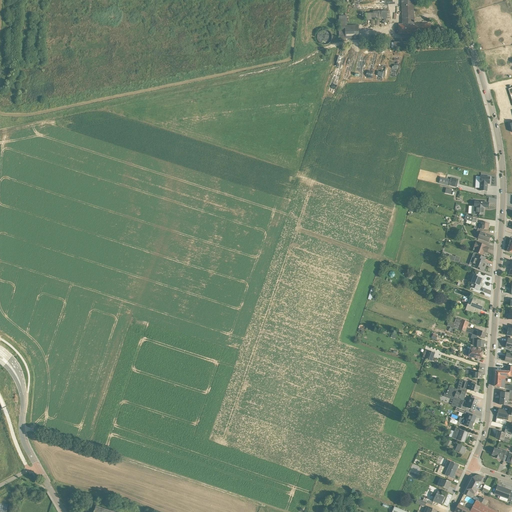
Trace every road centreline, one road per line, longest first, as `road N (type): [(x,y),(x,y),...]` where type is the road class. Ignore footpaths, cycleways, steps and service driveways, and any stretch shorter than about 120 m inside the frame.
road 1 (tertiary): [(470,464),(487,422),(502,166),(455,0)]
road 2 (track): [(20,425),(281,511)]
road 3 (track): [(495,299),(303,231)]
